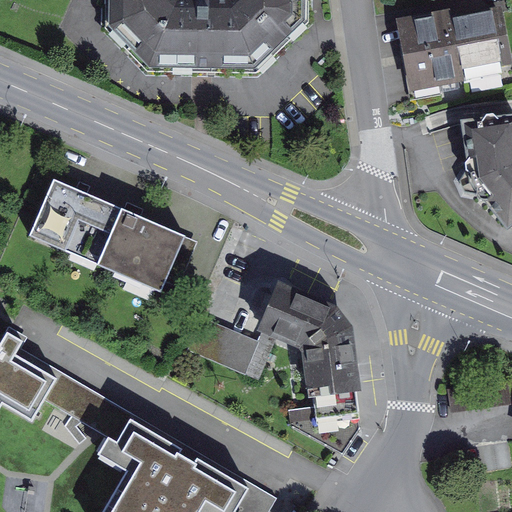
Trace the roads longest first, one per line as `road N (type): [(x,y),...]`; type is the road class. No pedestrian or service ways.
road 1 (secondary): [(380,252),(0,81)]
road 2 (residential): [(354,0),(380,184),(380,252)]
